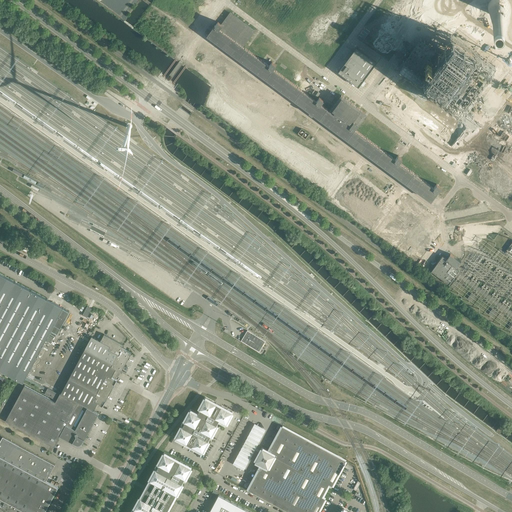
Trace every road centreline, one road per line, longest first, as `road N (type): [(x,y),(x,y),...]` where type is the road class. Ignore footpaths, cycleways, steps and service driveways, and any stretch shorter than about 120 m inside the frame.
road 1 (tertiary): [(511,497),(371,415),(312,397),(205,334)]
road 2 (secondary): [(256,177),(511,406)]
road 3 (tertiary): [(210,358),(300,411),(372,433),(501,511)]
road 4 (secondary): [(511,366),(256,177)]
road 5 (secondary): [(256,177),(16,0)]
road 6 (unclassified): [(179,374),(112,307),(0,245)]
road 7 (track): [(189,49),(198,67),(277,126),(320,149),(364,157)]
road 8 (tertiary): [(105,511),(179,374)]
road 9 (unclassified): [(209,479),(204,468),(241,403),(179,374)]
road 10 (tertiary): [(104,268),(0,189)]
